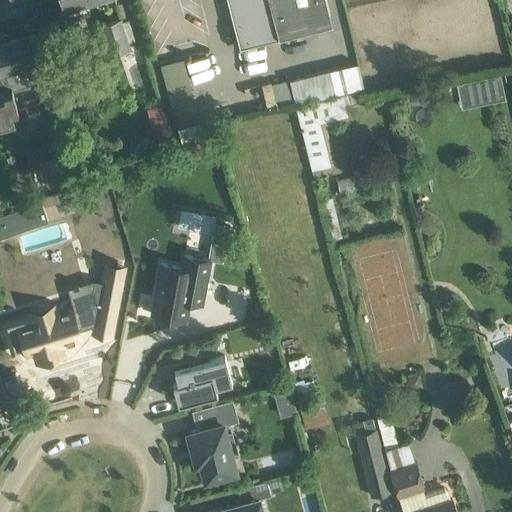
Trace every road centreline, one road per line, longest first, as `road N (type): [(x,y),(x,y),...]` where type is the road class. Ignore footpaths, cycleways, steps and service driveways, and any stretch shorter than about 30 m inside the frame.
road 1 (residential): [(3,511),(41,453),(84,428),(120,433),(138,450),(150,473),(146,511)]
road 2 (unknown): [(203,0),(223,39),(275,53),(340,30),(350,0)]
